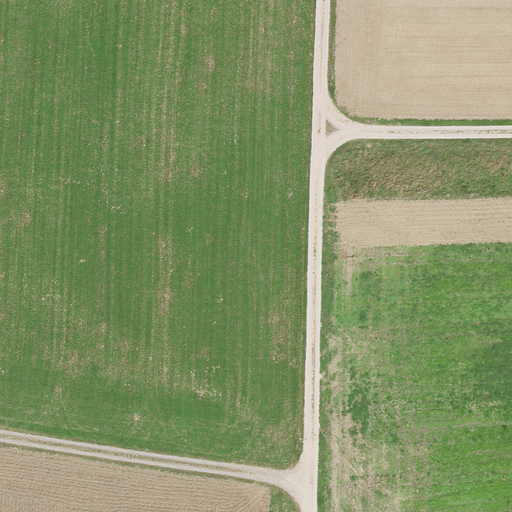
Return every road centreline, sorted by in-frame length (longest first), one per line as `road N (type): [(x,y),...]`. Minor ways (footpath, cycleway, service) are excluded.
road 1 (track): [(324,0),(303,511)]
road 2 (track): [(0,428),(304,477)]
road 3 (track): [(318,129),(511,128)]
